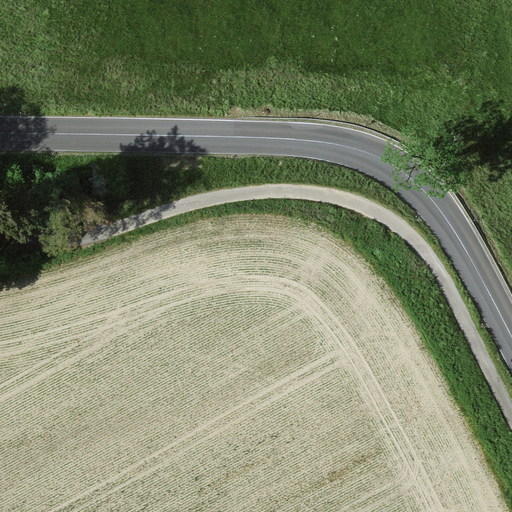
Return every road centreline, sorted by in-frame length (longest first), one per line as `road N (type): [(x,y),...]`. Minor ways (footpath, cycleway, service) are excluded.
road 1 (track): [(0,229),(85,236),(240,192),(349,197),(391,217),(425,248),(511,414)]
road 2 (secondary): [(0,132),(278,138),(385,159),(421,186),(450,223),(511,336)]
